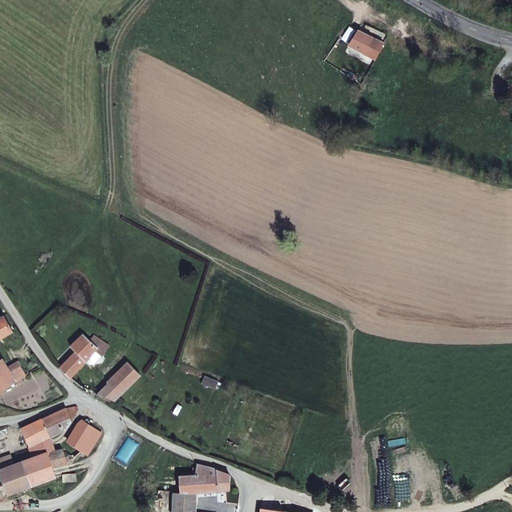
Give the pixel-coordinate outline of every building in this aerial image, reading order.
[(371,61),(379,47),(355,34),(348,46),(371,61)] [(0,317),(0,344),(19,331),(6,313),(0,317)] [(89,364),(95,369),(112,348),(97,336),(91,341),(85,336),(75,347),(79,351),(64,367),(76,381),(89,364)] [(0,393),(28,377),(23,369),(12,375),(0,358),(0,393)] [(110,383),(113,386),(102,397),(117,406),(136,384),(122,371),(110,383)] [(59,477),(58,468),(71,463),(66,449),(52,451),(48,438),(69,425),(83,410),(78,405),(69,408),(27,429),(38,458),(4,470),(10,492),(59,477)] [(84,420),(66,449),(71,463),(81,452),(89,456),(103,435),(84,420)] [(201,493),(231,488),(233,475),(219,469),(219,466),(200,459),(199,476),(181,477),(181,493),(175,494),(174,511),(210,511),(211,510),(201,511),(201,493)]
